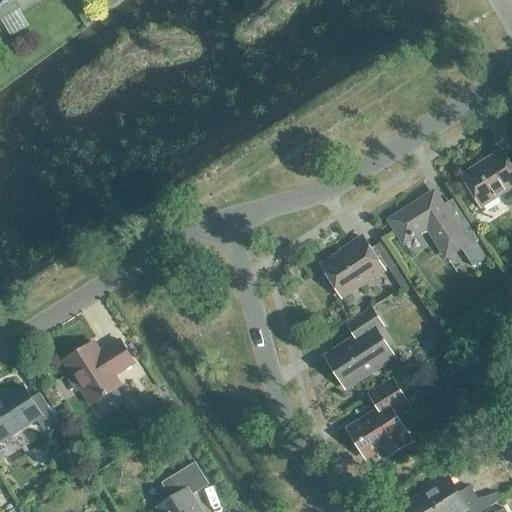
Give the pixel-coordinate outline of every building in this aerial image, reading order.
[(0,0),(0,17),(18,7),(14,0),(0,0)] [(511,165),(502,149),(461,175),(481,207),(500,195),(506,204),(511,205),(511,165)] [(486,257),(477,241),(478,240),(465,218),(455,225),(434,192),(390,220),(404,242),(416,234),(429,229),(446,256),(461,246),(473,266),(486,257)] [(350,248),(326,263),(345,294),(383,269),(383,268),(363,237),(349,246),(350,248)] [(396,260),(387,265),(394,276),(402,271),(396,260)] [(372,331),(382,325),(372,310),(350,324),(360,338),(347,346),(346,344),(330,354),(350,385),(390,358),(372,331)] [(114,375),(134,362),(120,340),(100,352),(94,342),(64,361),(91,404),(121,385),(114,375)] [(369,454),(380,447),(385,456),(410,441),(404,432),(405,431),(392,410),(406,401),(393,381),(371,395),(381,410),(352,428),(369,454)] [(40,392),(30,398),(23,386),(0,400),(0,451),(4,449),(0,443),(0,439),(36,417),(44,430),(58,421),(40,392)] [(171,423),(160,403),(147,410),(159,431),(171,423)] [(201,511),(191,495),(209,484),(195,462),(161,482),(171,498),(158,506),(161,511),(201,511)] [(496,493),(478,498),(470,485),(455,494),(446,480),(411,501),(417,511),(480,511),(500,499),(496,493)]
